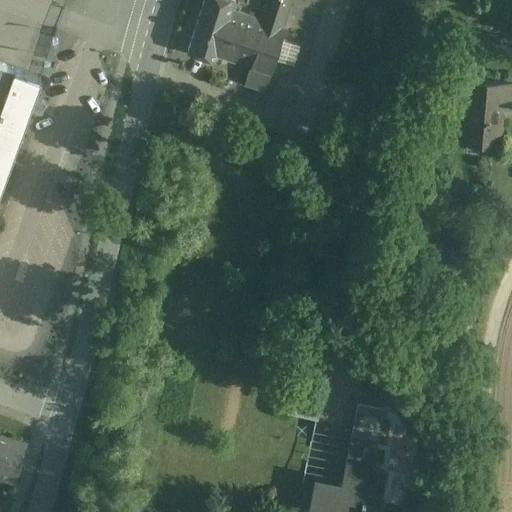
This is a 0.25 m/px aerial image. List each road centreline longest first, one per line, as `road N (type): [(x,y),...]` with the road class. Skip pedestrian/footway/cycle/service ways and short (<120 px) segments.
road 1 (secondary): [(65,416),(144,78)]
road 2 (track): [(511,270),(490,320),(481,375),(485,511)]
road 3 (residential): [(302,139),(367,341)]
road 4 (residential): [(302,139),(144,78)]
road 5 (residential): [(374,4),(302,139)]
